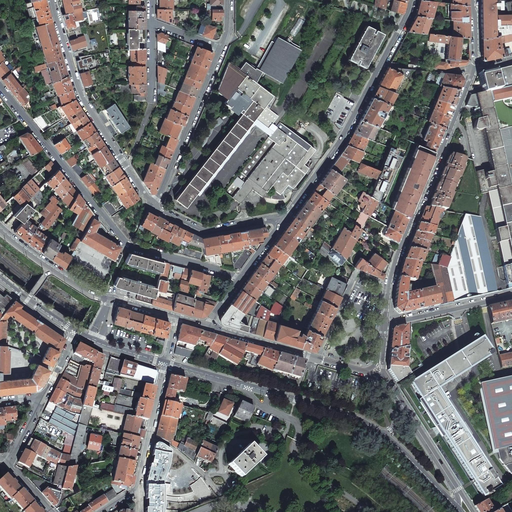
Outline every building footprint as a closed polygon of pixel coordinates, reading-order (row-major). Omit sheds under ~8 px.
[(48,10),(45,0),(36,0),(31,2),(38,26),(51,22),(48,10)] [(78,0),(61,0),(62,5),(64,11),(65,14),(81,11),(78,0)] [(159,0),(159,3),(159,9),(173,9),(172,0),(159,0)] [(222,0),(210,0),(211,4),(206,4),(206,9),(208,9),(222,9),(222,1),(222,0)] [(374,0),(373,6),(378,7),(383,8),(384,0),(374,0)] [(392,0),(390,11),(402,14),(403,11),(404,7),(405,3),(392,0)] [(418,0),(417,8),(415,16),(430,18),(434,1),(427,1),(420,0),(418,0)] [(479,0),(481,39),(493,36),(493,26),(496,26),(496,19),(493,19),(493,15),(495,15),(495,11),(493,11),(493,6),(496,5),(496,9),(499,9),(499,0),(497,0),(493,0),(492,0),(479,0)] [(38,26),(31,2),(30,2),(25,3),(32,27),(34,27),(38,26)] [(449,3),(449,20),(452,20),(468,22),(468,14),(468,6),(451,4),(449,3)] [(128,7),(128,10),(127,29),(136,29),(144,29),(144,20),(144,10),(144,6),(136,6),(135,7),(128,7)] [(157,9),(157,18),(170,23),(171,15),(173,15),(173,9),(159,9),(157,9)] [(222,9),(208,9),(208,15),(211,15),(211,20),(215,20),(215,22),(222,22),(222,16),(222,9)] [(75,29),(75,28),(73,21),(83,19),(81,11),(65,14),(62,15),(64,22),(66,29),(70,40),(78,38),(75,29)] [(493,26),(493,36),(496,35),(511,32),(511,24),(511,19),(511,15),(508,15),(495,15),(493,15),(493,19),(496,19),(496,26),(493,26)] [(411,24),(407,31),(424,33),(430,18),(415,16),(411,24)] [(452,20),(452,36),(460,37),(469,38),(468,30),(468,22),(452,20)] [(54,33),(51,22),(38,26),(34,27),(41,48),(58,43),(54,33)] [(197,33),(211,38),(215,40),(219,38),(221,33),(217,32),(213,31),(215,28),(206,25),(207,22),(201,22),(197,33)] [(374,30),(372,33),(371,33),(373,29),(366,25),(347,59),(350,61),(348,65),(355,68),(357,65),(363,68),(382,34),(374,30)] [(86,45),(86,43),(80,26),(76,27),(77,29),(75,29),(78,38),(70,40),(75,57),(79,56),(83,56),(80,46),(86,45)] [(136,29),(127,29),(127,49),(135,49),(136,49),(136,41),(140,41),(140,39),(139,36),(136,36),(136,29)] [(498,44),(511,40),(511,32),(496,35),(498,44)] [(165,44),(167,35),(160,33),(156,34),(157,41),(165,44)] [(428,34),(428,41),(444,43),(443,46),(443,47),(444,47),(447,47),(448,36),(428,34)] [(498,44),(496,35),(493,36),(481,39),(481,49),(481,60),(482,60),(491,58),(501,56),(500,51),(498,44)] [(445,59),(448,59),(447,63),(449,66),(452,66),(455,64),(455,60),(457,60),(458,49),(460,37),(452,36),(448,36),(447,47),(445,59)] [(239,70),(255,83),(259,76),(260,77),(261,77),(263,76),(264,74),(281,83),(300,50),(297,49),(299,47),(292,43),(288,39),(285,42),(284,41),(277,37),(274,43),(271,41),(260,60),(262,60),(260,63),(259,63),(256,68),(255,68),(254,69),(251,68),(253,66),(247,61),(246,63),(245,62),(239,70)] [(460,37),(458,49),(461,49),(469,50),(469,38),(460,37)] [(60,51),(58,43),(41,48),(45,63),(46,63),(54,61),(62,58),(60,51)] [(210,60),(213,52),(196,46),(190,62),(191,62),(206,68),(210,60)] [(501,56),(507,55),(511,54),(510,49),(509,48),(505,49),(506,49),(500,51),(501,56)] [(136,49),(135,49),(136,61),(144,61),(144,55),(144,49),(136,49)] [(79,60),(76,61),(78,70),(82,69),(83,72),(87,71),(88,70),(88,68),(95,66),(91,54),(83,56),(79,56),(79,60)] [(435,61),(434,68),(444,69),(465,64),(467,61),(460,60),(457,60),(455,60),(455,64),(452,66),(449,66),(447,63),(448,59),(445,59),(444,59),(444,62),(443,62),(443,56),(438,55),(438,62),(435,61)] [(65,67),(62,58),(54,61),(60,79),(67,76),(65,67)] [(60,79),(54,61),(46,63),(48,71),(51,83),(60,79)] [(11,73),(2,62),(0,63),(0,78),(2,80),(10,74),(11,73)] [(241,114),(174,199),(184,207),(196,193),(251,122),(255,117),(256,120),(267,129),(271,124),(278,116),(270,110),(276,99),(265,91),(255,83),(239,70),(228,62),(216,90),(216,91),(217,92),(221,95),(223,96),(224,103),(230,108),(231,106),(241,93),(251,101),(241,114)] [(203,75),(206,68),(191,62),(185,76),(200,82),(203,75)] [(136,66),(127,66),(128,84),(130,84),(145,84),(145,75),(145,66),(136,66)] [(163,84),(166,69),(157,66),(157,74),(157,82),(163,84)] [(511,86),(511,66),(498,70),(494,71),(498,89),(511,86)] [(401,75),(401,74),(388,67),(377,87),(391,92),(400,75),(401,75)] [(404,77),(409,69),(388,67),(401,74),(401,75),(404,77)] [(19,73),(16,69),(14,71),(13,71),(19,79),(23,76),(19,73)] [(43,76),(46,85),(48,84),(51,83),(48,71),(46,71),(47,72),(46,73),(46,75),(43,76)] [(80,73),(83,85),(91,83),(87,71),(83,72),(80,73)] [(498,89),(494,71),(478,74),(482,93),(487,92),(490,91),(498,89)] [(462,81),(463,79),(460,75),(457,75),(444,73),(442,77),(439,86),(441,86),(459,89),(462,81)] [(11,75),(10,74),(2,80),(7,87),(13,95),(21,88),(11,75)] [(401,87),(406,78),(404,77),(401,75),(400,75),(391,92),(394,93),(395,93),(399,86),(401,87)] [(69,83),(67,76),(60,79),(51,83),(57,96),(58,95),(71,89),(69,83)] [(197,89),(200,82),(185,76),(182,83),(197,89)] [(196,93),(197,89),(182,83),(179,90),(194,97),(196,93)] [(128,84),(120,84),(120,92),(130,92),(130,84),(128,84)] [(145,84),(130,84),(130,92),(139,92),(139,95),(145,95),(145,89),(145,84)] [(456,96),(459,89),(441,86),(436,99),(453,104),(456,96)] [(511,86),(498,89),(490,91),(493,102),(501,100),(511,97),(511,86)] [(22,105),(29,100),(27,98),(29,96),(28,94),(24,89),(22,87),(21,88),(13,95),(18,100),(22,105)] [(388,104),(394,93),(391,92),(377,87),(374,92),(372,98),(388,104)] [(73,94),(71,89),(58,95),(61,105),(74,100),(73,94)] [(192,102),(194,97),(179,90),(174,101),(190,107),(192,102)] [(336,92),(324,116),(342,126),(354,104),(349,101),(343,98),(343,96),(336,92)] [(475,172),(480,194),(486,193),(495,230),(494,230),(497,243),(498,243),(503,267),(511,264),(511,207),(492,114),(489,102),(487,92),(482,93),(474,95),(477,107),(479,120),(475,121),(473,129),(473,130),(473,131),(474,131),(475,131),(476,131),(482,130),(490,169),(475,172)] [(53,97),(52,93),(50,94),(46,96),(41,98),(43,102),(51,99),(52,98),(53,97)] [(241,93),(231,106),(241,114),(251,101),(241,93)] [(470,95),(465,106),(470,107),(471,108),(472,108),(477,107),(474,95),(470,95)] [(376,127),(388,104),(372,98),(366,109),(360,120),(376,127)] [(450,110),(453,104),(436,99),(432,109),(448,116),(450,110)] [(63,119),(66,117),(80,108),(77,104),(74,100),(61,105),(59,106),(55,108),(63,119)] [(493,102),(489,102),(492,114),(492,115),(495,118),(498,121),(504,124),(507,125),(508,128),(511,126),(511,109),(511,110),(508,109),(506,107),(503,104),(502,102),(502,101),(501,100),(493,102)] [(188,111),(190,107),(174,101),(170,109),(186,116),(188,111)] [(117,134),(119,133),(128,127),(113,104),(105,110),(102,111),(110,122),(117,134)] [(82,111),(80,108),(66,117),(70,123),(84,114),(82,111)] [(184,121),(186,116),(170,109),(169,109),(165,118),(180,125),(182,126),(184,121)] [(446,122),(448,116),(432,109),(427,121),(430,122),(443,127),(446,122)] [(73,132),(75,131),(89,122),(84,114),(70,123),(68,125),(73,132)] [(48,126),(40,115),(33,119),(42,130),(48,126)] [(255,125),(265,132),(267,134),(274,126),(271,124),(267,129),(256,120),(255,117),(251,122),(255,125)] [(178,129),(180,125),(165,118),(164,118),(158,132),(164,134),(168,136),(174,138),(176,134),(178,129)] [(369,140),(376,127),(360,120),(356,126),(353,133),(367,139),(369,140)] [(92,127),(89,122),(75,131),(81,140),(95,131),(92,127)] [(251,122),(196,193),(200,197),(255,125),(251,122)] [(279,122),(225,192),(240,203),(251,189),(261,197),(269,186),(271,187),(272,189),(270,198),(272,199),(278,199),(280,199),(284,198),(281,192),(287,184),(292,188),(308,168),(303,164),(314,149),(279,122)] [(433,152),(443,127),(430,122),(423,139),(426,141),(424,148),(431,151),(433,152)] [(255,125),(248,134),(249,135),(252,136),(254,137),(257,137),(260,136),(261,135),(264,133),(265,132),(255,125)] [(97,135),(95,131),(81,140),(86,148),(100,139),(97,135)] [(35,142),(29,134),(26,133),(18,136),(31,155),(41,149),(35,142)] [(59,139),(55,133),(48,138),(53,143),(59,139)] [(360,151),(367,139),(353,133),(350,139),(346,145),(360,151)] [(174,145),(177,139),(174,138),(168,136),(166,141),(164,146),(172,150),(174,145)] [(64,138),(54,145),(57,149),(61,154),(70,148),(64,138)] [(102,142),(100,139),(86,148),(90,154),(104,145),(102,142)] [(6,160),(10,168),(22,161),(9,141),(4,144),(10,154),(4,157),(6,160)] [(0,146),(0,149),(4,157),(10,154),(4,144),(0,146)] [(422,174),(431,151),(424,148),(416,144),(411,157),(412,157),(410,161),(419,165),(415,175),(423,179),(424,175),(422,174)] [(108,152),(104,145),(90,154),(98,167),(112,158),(108,152)] [(170,154),(172,150),(164,146),(161,145),(157,154),(168,159),(170,154)] [(356,162),(362,151),(360,151),(346,145),(343,150),(339,155),(345,157),(356,162)] [(376,201),(395,154),(397,150),(389,147),(379,171),(376,179),(369,197),(376,201)] [(166,163),(168,159),(157,154),(155,160),(154,162),(154,164),(165,168),(166,163)] [(383,204),(403,158),(395,154),(376,201),(380,202),(383,204)] [(450,154),(429,208),(441,210),(443,211),(447,202),(448,202),(450,198),(448,198),(457,175),(459,175),(460,171),(459,171),(463,160),(450,154)] [(79,162),(74,155),(66,160),(72,167),(78,163),(79,162)] [(342,165),(345,157),(339,155),(335,161),(342,165)] [(457,175),(448,198),(450,198),(448,202),(447,202),(443,211),(464,215),(465,215),(477,217),(478,212),(481,198),(480,194),(475,172),(473,161),(464,157),(463,160),(459,171),(460,171),(459,175),(457,175)] [(21,162),(32,176),(38,171),(28,158),(21,162)] [(115,162),(112,158),(98,167),(104,176),(118,167),(115,162)] [(6,160),(0,163),(0,173),(10,168),(6,160)] [(409,173),(411,174),(415,175),(419,165),(410,161),(408,168),(407,167),(406,171),(409,173)] [(159,181),(165,168),(154,164),(150,162),(142,181),(150,194),(154,193),(159,181)] [(85,172),(78,163),(72,167),(81,178),(87,174),(85,172)] [(337,174),(341,166),(337,164),(334,163),(329,169),(337,174)] [(376,179),(379,171),(360,163),(357,171),(376,179)] [(121,171),(118,167),(104,176),(110,185),(124,176),(121,171)] [(60,173),(58,169),(46,181),(52,188),(63,176),(60,173)] [(332,194),(343,178),(337,174),(329,169),(324,176),(318,183),(331,193),(332,194)] [(406,171),(398,191),(394,201),(391,208),(391,209),(393,210),(405,216),(413,196),(415,197),(423,179),(415,175),(411,174),(410,177),(408,176),(409,173),(406,171)] [(96,181),(89,172),(87,174),(81,178),(84,182),(87,186),(94,182),(96,181)] [(67,181),(63,176),(52,188),(60,196),(60,198),(70,185),(67,181)] [(130,186),(124,176),(110,185),(117,195),(130,186)] [(20,189),(29,200),(31,198),(39,190),(40,188),(35,184),(31,179),(20,189)] [(100,192),(94,182),(87,186),(91,191),(95,196),(100,192)] [(326,201),(331,193),(318,183),(315,187),(313,191),(326,201)] [(74,189),(70,185),(60,198),(69,207),(77,194),(74,189)] [(139,198),(130,186),(117,195),(123,206),(125,208),(139,198)] [(14,209),(17,212),(25,203),(29,200),(20,189),(13,196),(19,203),(14,208),(14,209)] [(45,197),(39,190),(31,198),(33,201),(38,205),(45,197)] [(320,210),(326,201),(313,191),(309,195),(306,200),(320,210)] [(362,192),(357,200),(361,202),(359,206),(363,208),(369,197),(362,192)] [(81,198),(77,194),(69,207),(68,208),(77,214),(84,202),(81,198)] [(58,201),(53,197),(44,208),(49,212),(55,205),(58,201)] [(368,216),(376,201),(369,197),(363,208),(360,212),(368,216)] [(116,211),(109,200),(102,205),(111,215),(116,211)] [(306,228),(320,210),(306,200),(300,208),(294,217),(306,228)] [(89,208),(84,202),(77,214),(72,223),(71,224),(79,229),(84,232),(92,218),(94,214),(89,208)] [(29,206),(25,203),(17,212),(13,216),(22,223),(25,219),(27,217),(29,215),(34,210),(29,206)] [(61,210),(55,205),(49,212),(45,218),(41,223),(47,228),(61,210)] [(434,227),(441,210),(429,208),(425,207),(422,216),(418,224),(434,227)] [(49,212),(44,208),(39,213),(45,218),(49,212)] [(387,226),(401,234),(404,226),(407,217),(405,216),(393,210),(393,212),(387,225),(387,226)] [(151,213),(147,211),(140,225),(149,230),(156,216),(151,213)] [(133,232),(118,212),(111,216),(120,228),(129,239),(133,232)] [(360,229),(368,216),(360,212),(354,225),(360,229)] [(491,269),(479,217),(477,217),(465,215),(464,215),(454,243),(453,245),(449,258),(445,269),(447,279),(491,269)] [(160,218),(156,216),(149,230),(156,234),(164,220),(160,218)] [(296,241),(306,228),(294,217),(289,224),(284,231),(296,241)] [(99,222),(92,218),(84,232),(80,238),(79,240),(79,241),(113,260),(120,247),(116,245),(107,239),(94,232),(97,226),(99,222)] [(37,228),(25,219),(22,223),(14,232),(24,240),(26,242),(36,229),(37,228)] [(168,222),(164,220),(156,234),(156,235),(167,241),(167,240),(170,234),(168,233),(172,224),(168,222)] [(178,227),(172,224),(168,233),(170,234),(167,240),(177,245),(180,238),(184,230),(178,227)] [(431,235),(434,227),(418,224),(417,228),(415,232),(431,235)] [(358,234),(361,229),(360,229),(354,225),(350,232),(348,234),(355,239),(358,234)] [(399,238),(401,234),(387,226),(382,235),(397,243),(399,238)] [(245,231),(248,246),(251,248),(254,250),(266,234),(264,227),(254,229),(245,231)] [(348,234),(350,232),(343,227),(331,248),(338,253),(348,234)] [(38,231),(36,229),(26,242),(34,247),(42,253),(50,239),(47,237),(38,231)] [(84,232),(79,229),(76,235),(80,238),(84,232)] [(188,232),(184,230),(180,238),(188,242),(191,234),(188,232)] [(245,231),(228,234),(230,250),(238,248),(248,247),(248,246),(245,231)] [(287,254),(296,241),(284,231),(278,238),(273,245),(287,254)] [(429,240),(431,235),(415,232),(414,235),(412,238),(420,240),(429,242),(429,240)] [(117,243),(110,234),(107,239),(116,245),(117,243)] [(196,236),(191,234),(188,242),(187,242),(203,247),(201,238),(196,236)] [(222,235),(216,236),(218,252),(230,250),(228,234),(222,235)] [(344,259),(355,239),(348,234),(338,253),(344,259)] [(216,236),(201,238),(203,247),(204,255),(218,252),(216,236)] [(59,245),(50,239),(42,253),(49,258),(51,259),(56,251),(59,245)] [(424,252),(428,243),(420,241),(419,242),(412,240),(408,249),(424,252)] [(326,253),(331,248),(324,242),(318,251),(324,257),(327,253),(326,253)] [(267,254),(280,264),(287,254),(273,245),(270,249),(267,254)] [(123,251),(120,247),(113,260),(117,262),(123,251)] [(340,264),(344,259),(338,253),(331,248),(326,253),(327,253),(340,264)] [(193,258),(195,251),(188,249),(186,256),(189,257),(193,258)] [(245,249),(233,265),(233,269),(239,270),(251,254),(245,249)] [(420,263),(424,252),(408,249),(406,254),(404,259),(419,263),(420,263)] [(64,256),(56,251),(51,259),(62,266),(64,267),(70,256),(65,253),(64,256)] [(202,252),(195,251),(193,258),(201,260),(202,252)] [(163,262),(129,253),(124,263),(141,267),(140,270),(143,270),(144,268),(160,272),(163,262)] [(386,262),(373,253),(366,262),(368,264),(373,267),(379,272),(382,273),(383,271),(381,270),(381,269),(386,262)] [(273,273),(280,264),(267,254),(263,258),(260,263),(273,273)] [(436,267),(441,256),(435,255),(431,265),(436,267)] [(445,303),(452,302),(447,279),(445,269),(449,258),(441,256),(436,267),(431,265),(429,265),(432,278),(433,281),(434,288),(439,305),(445,303)] [(368,273),(373,267),(368,264),(366,262),(360,257),(355,264),(354,267),(354,268),(368,273)] [(414,281),(419,263),(404,259),(401,269),(399,278),(406,279),(414,281)] [(160,272),(159,278),(165,280),(168,268),(169,264),(163,262),(160,272)] [(267,282),(273,273),(260,263),(257,267),(254,272),(267,282)] [(511,264),(503,267),(502,267),(506,285),(507,285),(508,289),(511,288),(511,264)] [(179,266),(174,265),(172,272),(174,272),(182,274),(184,268),(179,266)] [(376,276),(379,272),(373,267),(368,273),(376,276)] [(190,270),(184,268),(182,274),(180,279),(187,281),(190,270)] [(452,302),(490,293),(489,290),(495,289),(491,269),(447,279),(452,302)] [(196,271),(190,270),(187,281),(198,284),(201,273),(196,271)] [(265,283),(267,282),(254,272),(250,276),(247,281),(260,290),(265,283)] [(205,274),(201,273),(198,284),(196,289),(199,290),(202,291),(205,292),(209,275),(205,274)] [(340,281),(346,284),(349,279),(345,278),(342,276),(340,281)] [(155,289),(156,288),(138,283),(138,281),(135,280),(135,282),(117,277),(113,285),(114,286),(133,292),(138,293),(153,298),(153,297),(155,289)] [(340,281),(330,277),(324,289),(325,289),(340,297),(343,291),(346,284),(340,281)] [(420,309),(416,292),(409,294),(404,294),(405,286),(406,279),(399,278),(396,285),(394,309),(399,314),(410,311),(420,309)] [(159,290),(164,292),(166,281),(158,279),(156,288),(155,289),(159,290)] [(187,281),(180,279),(178,286),(186,288),(188,282),(187,281)] [(254,299),(260,290),(247,281),(243,285),(240,290),(254,299)] [(269,296),(274,289),(265,283),(260,290),(269,296)] [(293,300),(300,290),(295,288),(289,298),(293,300)] [(439,305),(434,288),(419,291),(416,292),(420,309),(430,307),(439,305)] [(337,302),(340,297),(325,289),(320,300),(335,307),(337,302)] [(251,303),(254,299),(240,290),(230,304),(243,314),(251,303)] [(0,309),(1,311),(5,312),(14,300),(6,294),(3,297),(0,293),(0,309)] [(151,304),(153,298),(138,293),(136,300),(151,304)] [(194,299),(176,294),(174,303),(172,310),(174,310),(189,315),(194,300),(194,299)] [(214,297),(206,295),(204,303),(213,305),(216,302),(213,301),(214,297)] [(170,309),(172,302),(157,298),(153,297),(153,298),(151,304),(170,309)] [(257,310),(260,305),(254,299),(251,303),(252,304),(251,306),(257,310)] [(14,300),(5,312),(32,331),(31,332),(49,345),(41,361),(51,366),(64,339),(38,321),(19,308),(21,305),(14,300)] [(204,303),(194,300),(189,315),(196,317),(200,318),(206,316),(210,310),(213,305),(204,303)] [(277,315),(282,306),(274,300),(269,311),(273,313),(277,315)] [(332,312),(335,307),(320,300),(316,308),(315,310),(330,318),(332,312)] [(500,304),(487,307),(491,324),(511,319),(511,302),(511,301),(500,304)] [(238,320),(243,314),(230,304),(220,318),(222,325),(237,329),(238,323),(237,322),(238,320)] [(267,317),(269,311),(261,305),(259,311),(255,317),(259,318),(266,321),(266,320),(267,317)] [(117,307),(113,323),(125,326),(128,310),(124,309),(117,307)] [(128,310),(125,326),(126,327),(129,327),(132,327),(132,328),(139,330),(143,315),(138,313),(128,310)] [(325,327),(330,318),(315,310),(306,329),(321,336),(325,327)] [(139,330),(139,331),(151,334),(155,318),(151,317),(143,315),(139,330)] [(302,334),(305,328),(301,326),(298,324),(280,316),(278,323),(296,329),(295,334),(298,336),(300,333),(302,334)] [(255,334),(259,318),(255,317),(254,317),(250,333),(255,334)] [(155,318),(151,334),(165,337),(169,322),(164,321),(155,318)] [(262,336),(266,321),(259,318),(255,334),(260,336),(262,336)] [(273,339),(278,323),(266,320),(266,321),(262,336),(271,339),(273,339)] [(244,324),(238,323),(237,329),(241,330),(246,332),(248,325),(244,324)] [(299,347),(303,336),(302,334),(300,333),(298,336),(295,334),(296,329),(278,323),(273,339),(275,340),(299,347)] [(197,340),(201,331),(191,328),(181,325),(177,342),(186,344),(194,347),(197,340)] [(406,325),(394,327),(392,329),(391,330),(389,350),(406,347),(406,325)] [(313,351),(321,336),(306,329),(303,336),(299,347),(310,350),(313,351)] [(211,344),(215,336),(201,331),(197,340),(211,344)] [(223,346),(226,339),(222,337),(215,336),(211,344),(208,349),(213,352),(218,355),(223,346)] [(505,336),(494,339),(498,356),(509,353),(505,336)] [(493,353),(481,337),(464,347),(460,350),(432,368),(410,382),(421,398),(439,386),(475,364),(493,353)] [(243,351),(246,344),(226,339),(223,346),(241,357),(241,356),(243,351)] [(78,344),(73,354),(89,362),(88,366),(92,367),(95,353),(89,350),(78,344)] [(260,356),(263,349),(246,344),(243,351),(251,353),(260,356)] [(3,346),(0,346),(0,394),(33,390),(34,390),(37,389),(39,388),(40,386),(42,383),(42,382),(48,370),(37,364),(30,378),(1,381),(1,375),(1,373),(8,373),(9,350),(6,350),(6,346),(3,346)] [(234,369),(241,357),(223,346),(218,355),(227,360),(225,364),(234,369)] [(176,347),(174,354),(188,358),(191,352),(184,349),(176,347)] [(389,350),(387,370),(394,381),(396,383),(409,375),(405,368),(407,347),(406,347),(389,350)] [(272,369),(279,354),(263,349),(260,356),(256,365),(272,369)] [(202,359),(214,363),(218,355),(213,352),(210,356),(206,353),(202,359)] [(511,352),(509,353),(498,356),(500,368),(511,365),(511,352)] [(92,367),(91,369),(99,371),(101,363),(103,356),(95,353),(92,367)] [(256,365),(260,356),(251,353),(250,355),(246,354),(244,359),(246,360),(245,362),(247,363),(246,364),(255,367),(256,365)] [(299,378),(304,361),(279,354),(272,369),(288,375),(299,378)] [(110,358),(107,369),(120,373),(123,361),(110,358)] [(135,365),(123,361),(120,373),(119,376),(131,379),(135,365)] [(56,389),(73,398),(83,400),(86,387),(91,369),(92,367),(88,366),(85,365),(82,367),(81,366),(79,379),(78,381),(64,372),(56,389)] [(156,372),(135,365),(131,379),(155,384),(157,374),(156,372)] [(91,369),(86,387),(95,389),(97,381),(99,374),(99,371),(91,369)] [(182,393),(186,379),(169,376),(167,387),(166,389),(174,391),(182,393)] [(511,376),(480,383),(494,450),(497,450),(506,448),(511,446),(511,376)] [(113,388),(112,393),(117,394),(119,395),(120,388),(122,380),(114,378),(113,388)] [(102,387),(102,391),(104,391),(110,393),(112,393),(113,388),(106,386),(107,383),(103,382),(102,387)] [(142,393),(141,400),(151,402),(152,395),(154,388),(144,386),(142,393)] [(439,386),(421,398),(440,428),(482,496),(485,494),(490,491),(498,486),(439,386)] [(83,400),(82,406),(90,408),(95,389),(86,387),(83,400)] [(120,388),(119,395),(139,399),(141,400),(142,393),(120,388)] [(73,398),(56,389),(48,402),(56,406),(69,413),(80,415),(82,406),(83,400),(73,398)] [(172,403),(174,391),(166,389),(165,394),(163,401),(172,403)] [(137,407),(135,418),(140,419),(147,420),(149,411),(151,402),(141,400),(139,399),(137,407)] [(231,406),(232,404),(223,400),(217,412),(227,416),(228,415),(231,406)] [(182,408),(183,406),(172,403),(163,401),(162,409),(160,416),(159,422),(158,428),(156,436),(156,437),(170,444),(171,441),(175,442),(177,432),(174,432),(179,407),(182,408)] [(247,423),(254,408),(247,405),(240,402),(233,416),(247,423)] [(102,403),(101,410),(113,413),(115,406),(102,403)] [(115,406),(113,413),(126,416),(135,418),(137,407),(136,406),(136,410),(115,405),(115,406)] [(50,417),(47,423),(74,437),(78,424),(80,415),(69,413),(56,406),(54,410),(52,414),(50,417)] [(80,415),(78,424),(86,426),(86,427),(91,408),(90,408),(82,406),(80,415)] [(232,416),(236,408),(231,406),(228,415),(232,416)] [(3,409),(5,421),(15,420),(14,408),(3,409)] [(208,427),(213,413),(208,412),(205,420),(207,420),(204,426),(208,427)] [(126,416),(122,435),(139,438),(142,439),(143,439),(144,431),(138,429),(140,419),(135,418),(126,416)] [(212,418),(210,423),(223,428),(225,423),(212,418)] [(74,437),(81,439),(82,439),(86,426),(78,424),(74,437)] [(6,434),(7,445),(10,445),(15,436),(6,434)] [(90,435),(87,449),(102,452),(103,444),(99,443),(100,438),(90,435)] [(121,439),(120,447),(136,451),(136,450),(139,438),(122,435),(121,439)] [(74,437),(70,456),(77,455),(81,439),(74,437)] [(45,446),(34,440),(30,438),(24,449),(28,451),(35,455),(40,457),(45,446)] [(200,445),(187,439),(184,446),(175,442),(171,441),(170,444),(170,445),(181,452),(193,462),(196,457),(200,445)] [(210,463),(217,448),(202,441),(200,445),(196,457),(197,457),(207,462),(210,463)] [(169,465),(171,451),(160,444),(157,443),(154,445),(152,456),(153,456),(151,464),(150,464),(148,470),(146,480),(146,499),(147,499),(147,507),(146,507),(145,511),(163,511),(164,506),(163,485),(163,482),(169,465)] [(240,477),(261,457),(248,445),(228,464),(240,477)] [(45,446),(40,457),(50,462),(57,465),(58,466),(67,468),(69,460),(70,456),(61,454),(45,446)] [(511,446),(506,448),(497,450),(499,459),(511,476),(511,446)] [(120,447),(117,459),(134,463),(134,461),(136,451),(120,447)] [(24,449),(18,462),(28,468),(35,455),(28,451),(24,449)] [(117,459),(113,481),(122,482),(123,475),(131,477),(131,475),(134,463),(117,459)] [(50,462),(48,467),(55,470),(57,465),(50,462)] [(58,466),(53,484),(60,486),(62,486),(67,468),(58,466)] [(62,486),(62,489),(70,490),(76,466),(67,468),(62,486)] [(5,474),(0,479),(0,487),(11,499),(23,511),(22,511),(41,511),(39,509),(38,510),(32,504),(33,503),(21,489),(20,490),(14,484),(15,483),(12,480),(11,481),(5,474)] [(122,482),(121,485),(130,487),(132,485),(134,479),(134,477),(131,477),(123,475),(122,482)] [(47,488),(41,493),(53,507),(57,504),(59,498),(61,492),(47,488)] [(112,489),(103,495),(107,502),(116,496),(112,489)] [(83,510),(79,511),(90,511),(107,502),(103,495),(88,505),(87,504),(82,507),(83,510)] [(485,499),(474,506),(477,511),(492,511),(493,511),(485,499)]
